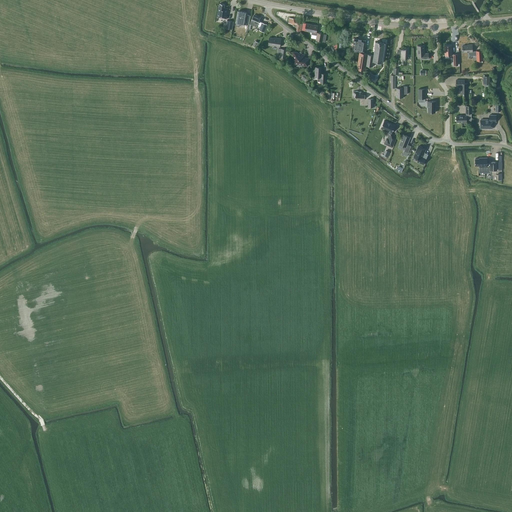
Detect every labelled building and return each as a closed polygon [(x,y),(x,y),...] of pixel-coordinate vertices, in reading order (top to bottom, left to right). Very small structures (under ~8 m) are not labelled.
[(225,8),(225,4),(219,4),(219,7),(218,7),(216,17),(227,19),(228,8),(225,8)] [(248,25),(250,15),(247,15),(248,12),(238,10),(235,26),(240,27),(240,24),(248,25)] [(254,16),(253,15),(251,20),(249,24),(256,27),(260,18),(257,17),(256,16),(255,15),(254,16)] [(293,18),(289,18),(288,23),(292,24),(297,25),(296,31),(301,32),(302,24),(299,23),(300,19),(293,18)] [(316,31),(317,25),(306,23),(305,29),(305,30),(312,32),(311,34),(316,35),(316,40),(325,42),(326,34),(316,32),(316,31)] [(275,38),(269,37),(268,45),(272,46),(272,45),(276,45),(276,46),(280,47),(281,38),(275,37),(275,38)] [(361,52),(359,52),(357,69),(365,71),(368,54),(363,53),(363,51),(364,52),(366,40),(354,38),(352,50),(361,51),(361,52)] [(385,43),(375,42),(373,55),(368,55),(366,65),(371,66),(371,67),(373,67),(374,62),(382,63),(385,43)] [(473,51),(473,44),(469,44),(469,45),(463,45),(463,52),(469,52),(470,55),(474,55),(477,55),(477,60),(483,60),(482,50),(476,51),(473,51)] [(425,53),(424,45),(418,45),(418,51),(417,51),(417,56),(422,56),(422,59),(429,59),(428,53),(425,53)] [(452,54),(452,45),(445,45),(445,55),(449,55),(449,58),(454,57),(454,65),(458,65),(458,54),(452,54)] [(408,54),(408,49),(401,48),(401,54),(397,54),(397,58),(401,58),(400,59),(402,59),(403,60),(406,59),(408,59),(408,58),(409,57),(408,54)] [(307,66),(309,58),(304,57),(304,55),(297,53),(294,52),(293,56),(294,56),(293,63),(302,64),(302,65),(307,66)] [(326,83),(326,73),(322,73),(322,67),(315,67),(315,77),(318,77),(317,81),(320,81),(320,82),(326,83)] [(378,77),(369,72),(366,76),(375,81),(378,77)] [(465,83),(465,80),(456,80),(456,85),(460,85),(460,94),(468,94),(468,83),(465,83)] [(435,112),(435,105),(436,105),(436,101),(427,101),(427,107),(428,107),(428,112),(435,112)] [(472,114),(472,105),(465,105),(465,114),(466,114),(466,115),(456,115),(456,122),(462,122),(467,122),(467,120),(472,120),(472,114)] [(496,121),(496,115),(489,115),(489,119),(480,119),(480,128),(488,128),(488,129),(492,129),(492,121),(496,121)] [(392,133),(395,125),(384,120),(381,128),(381,129),(382,130),(383,130),(384,130),(385,130),(392,133)] [(392,147),(396,137),(391,134),(389,139),(389,140),(387,145),(392,147)] [(407,157),(409,153),(411,146),(407,144),(410,137),(403,134),(399,144),(403,146),(402,148),(405,149),(403,155),(407,157)] [(423,147),(420,146),(419,147),(418,146),(414,157),(418,159),(417,161),(424,164),(426,159),(422,157),(426,149),(422,148),(423,147)] [(487,163),(487,157),(479,158),(475,158),(475,166),(479,165),(479,166),(487,166),(490,166),(490,170),(497,170),(497,161),(490,161),(490,163),(487,163)]
